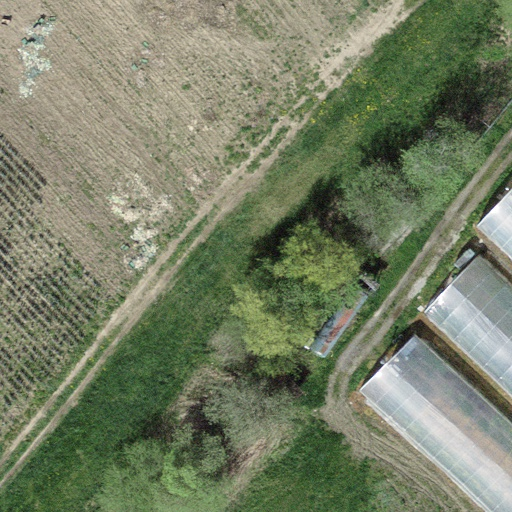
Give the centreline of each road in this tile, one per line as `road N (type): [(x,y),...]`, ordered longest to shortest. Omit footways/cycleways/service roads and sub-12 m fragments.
road 1 (track): [(65,511),(254,231),(445,0)]
road 2 (track): [(511,142),(342,369),(331,418)]
